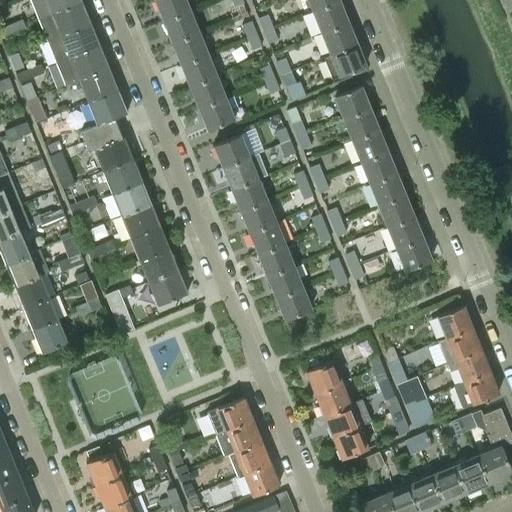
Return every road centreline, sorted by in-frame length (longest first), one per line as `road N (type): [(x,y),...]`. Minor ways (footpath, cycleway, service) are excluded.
road 1 (residential): [(315,511),(107,0)]
road 2 (residential): [(511,365),(364,0)]
road 3 (residential): [(56,511),(0,369)]
